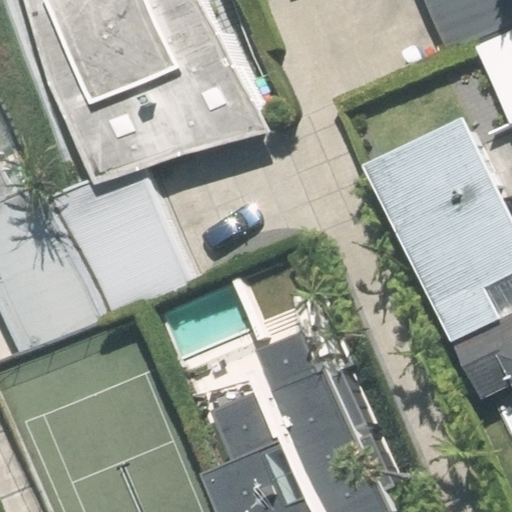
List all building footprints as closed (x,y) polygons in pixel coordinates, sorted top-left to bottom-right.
[(50,0),(73,79),(113,174),(60,195),(111,322),(204,284),(156,167),(193,154),(285,131),(244,28),(228,0),(50,0)] [(511,0),(432,0),(451,48),(511,25),(511,0)] [(511,121),(511,40),(480,55),(511,122),(511,121)] [(511,389),(511,177),(481,113),(380,161),(467,340),(495,397),(511,389)] [(0,203),(0,286),(27,353),(107,321),(51,183),(0,203)] [(256,455),(228,467),(247,511),(411,511),(332,324),(269,350),(284,387),(236,407),(256,455)]
